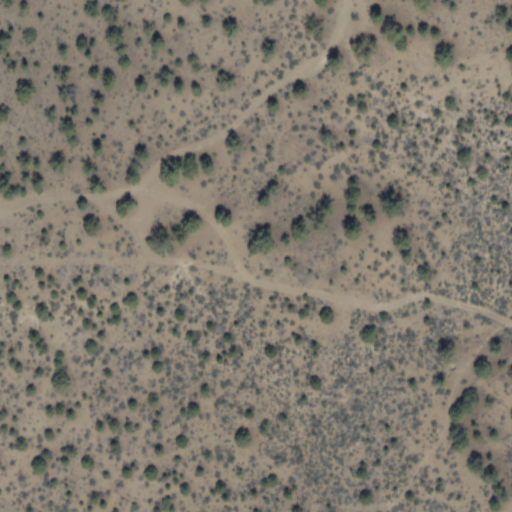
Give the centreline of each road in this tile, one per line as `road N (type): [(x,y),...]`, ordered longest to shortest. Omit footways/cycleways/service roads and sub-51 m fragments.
road 1 (track): [(511,319),(413,290),(365,302),(233,275),(191,203),(132,172)]
road 2 (track): [(339,0),(332,46),(150,167),(85,193),(0,203)]
road 3 (track): [(85,193),(140,249),(233,275)]
